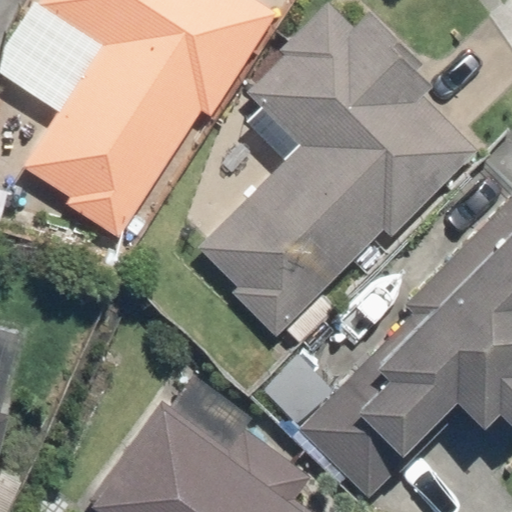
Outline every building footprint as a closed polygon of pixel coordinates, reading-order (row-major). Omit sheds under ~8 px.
[(42,0),(104,45),(22,156),(120,229),(203,108),(215,108),(282,9),(269,0),(42,0)] [(338,305),(321,288),(385,224),(393,231),(482,142),(431,91),(442,79),(400,37),(404,32),(373,1),(356,18),(338,0),(327,0),(280,47),(285,51),(252,83),(302,134),(197,238),(284,324),(301,342),(338,305)] [(465,390),(490,416),(506,401),(511,407),(511,213),(300,413),(371,488),(414,448),(409,443),(465,390)] [(164,395),(93,496),(116,511),(329,511),(300,492),(317,469),(249,422),(234,444),(164,395)] [(0,457),(12,412),(0,409),(0,457)]
